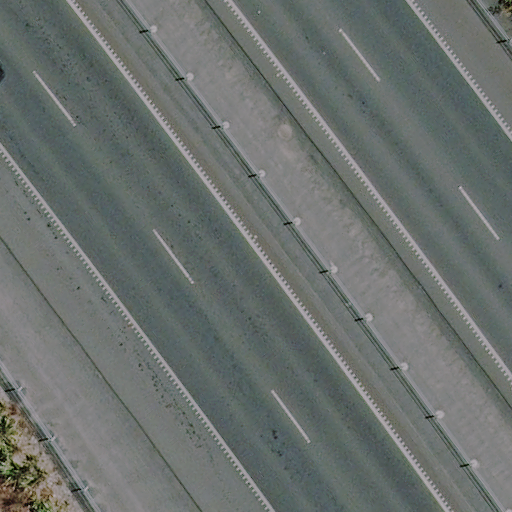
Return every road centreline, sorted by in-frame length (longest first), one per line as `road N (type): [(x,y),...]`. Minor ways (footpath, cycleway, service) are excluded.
road 1 (motorway): [(359,511),(151,215),(0,27)]
road 2 (motorway): [(308,0),(511,263)]
